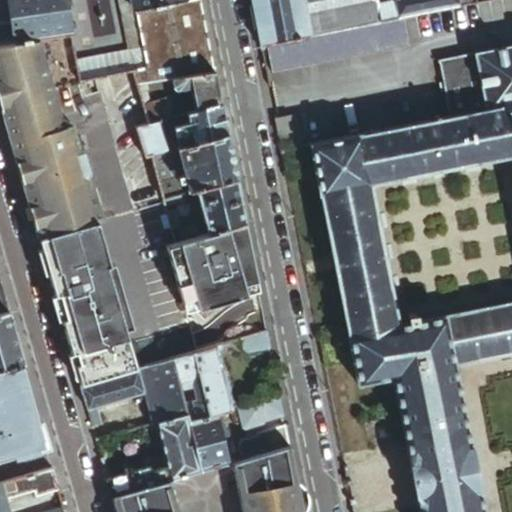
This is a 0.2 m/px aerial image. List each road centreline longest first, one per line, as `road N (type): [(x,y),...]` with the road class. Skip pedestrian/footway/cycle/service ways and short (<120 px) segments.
road 1 (residential): [(324,511),(225,0)]
road 2 (residential): [(0,198),(90,511)]
